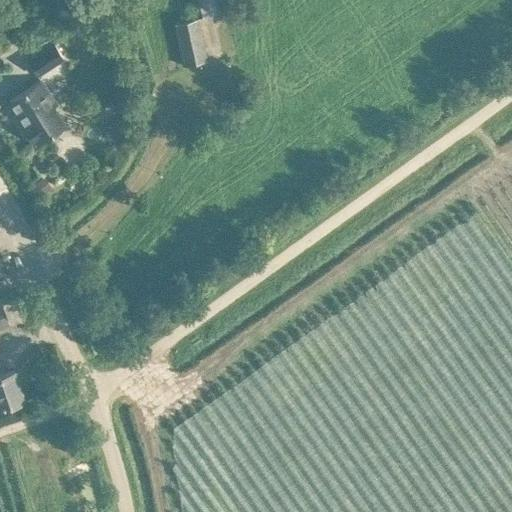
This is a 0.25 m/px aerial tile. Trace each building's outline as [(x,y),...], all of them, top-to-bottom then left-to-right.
[(228,12),(225,0),(198,0),(203,19),(228,12)] [(207,61),(198,18),(175,23),(183,66),(207,61)] [(28,61),(37,75),(64,57),(55,44),(28,61)] [(21,124),(33,143),(36,141),(38,143),(65,125),(53,107),(56,104),(40,79),(10,99),(25,122),(21,124)] [(103,99),(109,114),(126,107),(120,92),(103,99)] [(129,135),(120,132),(116,146),(124,149),(129,135)] [(44,176),(33,183),(39,193),(51,186),(44,176)] [(0,328),(9,325),(2,304),(0,304),(0,328)] [(0,374),(0,408),(5,406),(24,400),(14,370),(0,374)]
